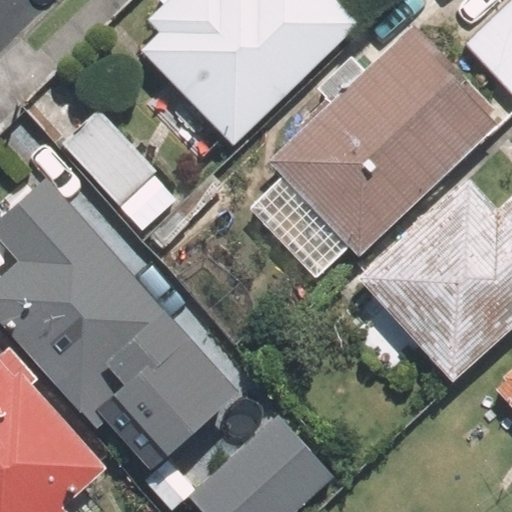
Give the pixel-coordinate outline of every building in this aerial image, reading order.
[(138,48),(228,143),(355,25),(331,0),(165,0),(144,20),(155,32),(138,48)] [(511,0),(502,0),(458,42),(511,99),(511,0)] [(403,30),(263,163),(352,254),(485,128),(481,122),(486,116),(403,30)] [(97,108),(57,144),(113,207),(153,171),(97,108)] [(511,197),(496,213),(464,178),(357,280),(394,319),(376,336),(405,366),(423,349),(453,381),(511,324),(511,197)] [(0,241),(16,260),(0,273),(0,325),(91,427),(101,419),(143,467),(227,393),(40,181),(0,216),(0,241)] [(109,471),(0,349),(0,511),(88,511),(78,500),(109,471)] [(511,369),(489,390),(511,415),(511,369)] [(306,511),(347,472),(288,411),(199,497),(213,511),(306,511)]
